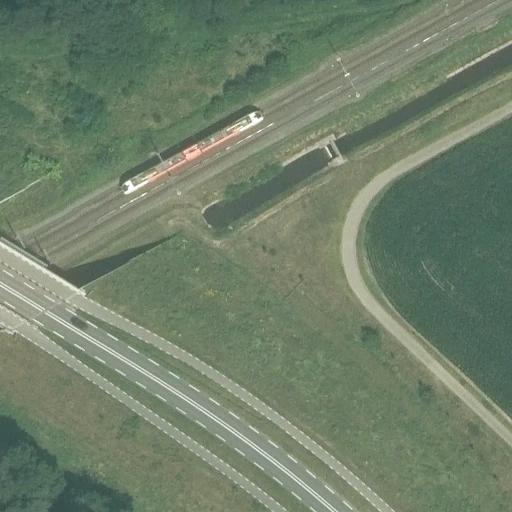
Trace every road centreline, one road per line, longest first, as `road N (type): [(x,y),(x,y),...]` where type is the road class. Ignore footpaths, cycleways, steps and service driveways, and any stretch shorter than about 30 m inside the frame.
road 1 (secondary): [(332,511),(231,432),(0,287)]
road 2 (track): [(0,313),(172,224),(218,248),(349,261)]
